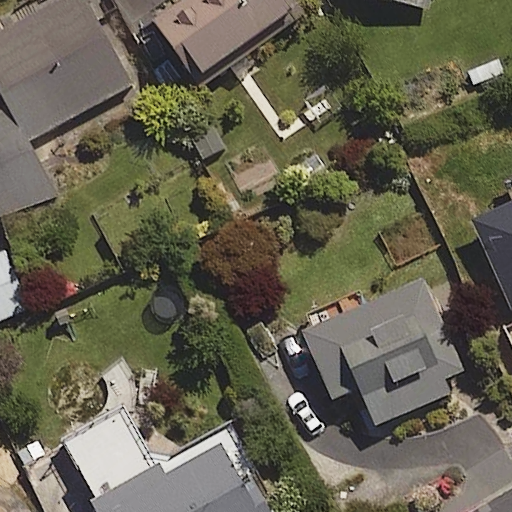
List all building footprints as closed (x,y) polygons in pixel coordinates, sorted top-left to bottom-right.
[(130,86),(83,0),(64,0),(0,34),(0,96),(25,142),(130,86)] [(290,13),(281,0),(184,0),(148,25),(188,83),(290,13)] [(56,194),(30,151),(0,169),(0,177),(23,214),(56,194)] [(454,173),(428,185),(444,217),(470,204),(454,173)] [(0,322),(31,307),(3,252),(0,253),(0,322)] [(511,279),(487,290),(505,333),(511,329),(511,279)] [(460,373),(420,282),(299,335),(329,402),(355,391),(371,428),(448,395),(442,381),(460,373)] [(266,511),(224,431),(87,505),(90,511),(266,511)]
